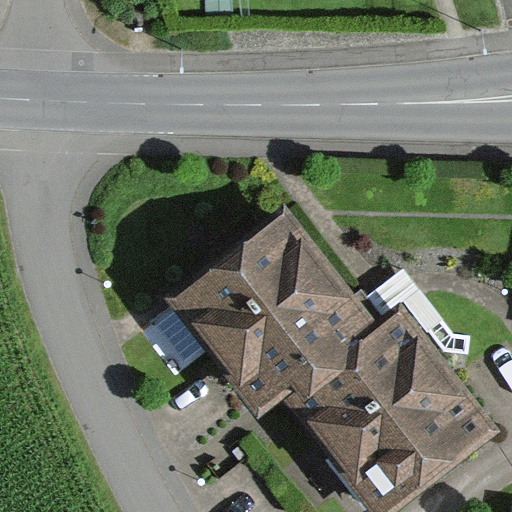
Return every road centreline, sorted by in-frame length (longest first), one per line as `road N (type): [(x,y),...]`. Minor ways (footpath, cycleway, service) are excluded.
road 1 (tertiary): [(39,101),(511,94)]
road 2 (residential): [(39,101),(43,228),(67,327),(122,464),(154,511)]
